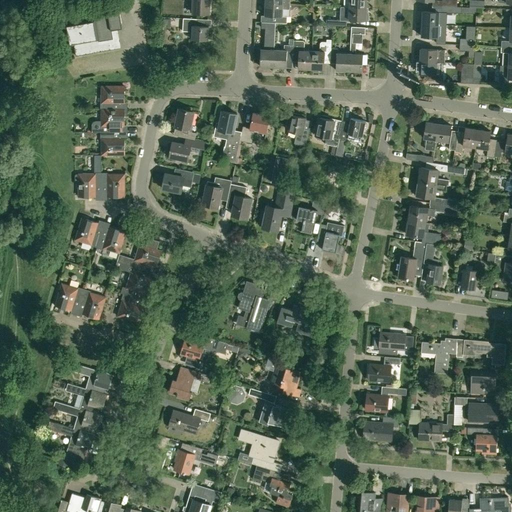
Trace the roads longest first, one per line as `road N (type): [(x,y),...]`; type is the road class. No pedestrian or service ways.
road 1 (track): [(36,15),(0,338)]
road 2 (residential): [(355,290),(391,99)]
road 3 (residential): [(339,466),(355,290)]
road 4 (residential): [(511,480),(339,466)]
road 5 (residential): [(511,316),(355,290)]
road 6 (residential): [(207,236),(355,290)]
road 7 (residential): [(391,99),(241,91)]
road 8 (residential): [(158,348),(207,236)]
road 9 (residential): [(511,115),(391,99)]
